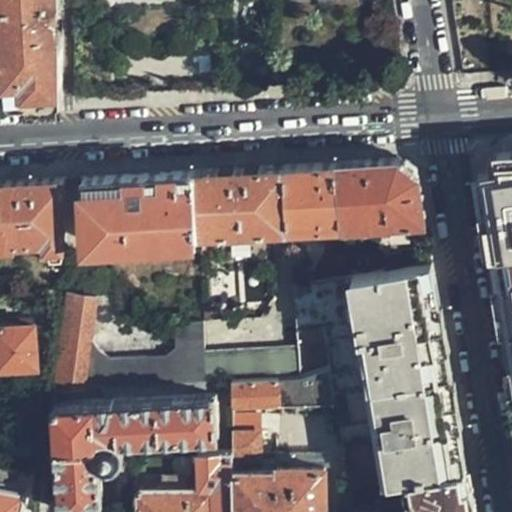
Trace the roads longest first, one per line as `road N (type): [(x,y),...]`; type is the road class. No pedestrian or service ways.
road 1 (tertiary): [(0,143),(442,115)]
road 2 (residential): [(504,511),(442,115)]
